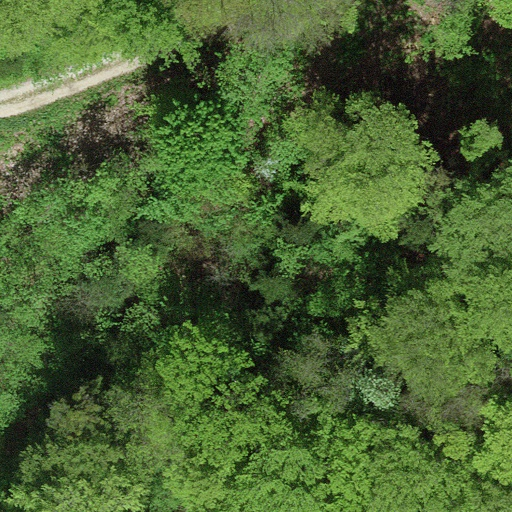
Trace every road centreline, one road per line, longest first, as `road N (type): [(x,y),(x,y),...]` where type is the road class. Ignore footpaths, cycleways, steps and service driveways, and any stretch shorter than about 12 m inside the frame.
road 1 (track): [(366,0),(238,207),(67,364),(0,443)]
road 2 (track): [(253,0),(0,100)]
